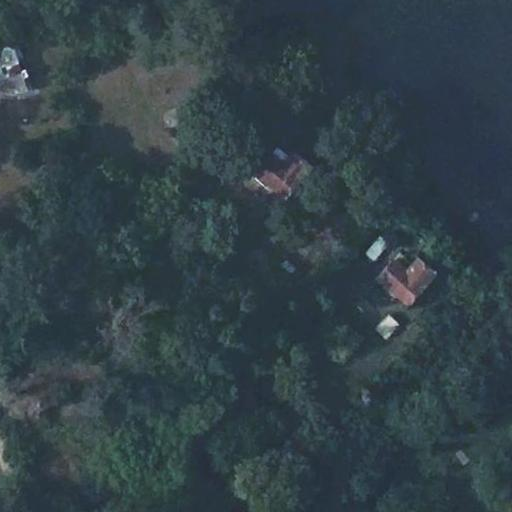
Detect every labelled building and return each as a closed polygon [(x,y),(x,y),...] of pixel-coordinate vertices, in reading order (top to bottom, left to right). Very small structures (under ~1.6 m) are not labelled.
[(23,60),(19,42),(12,44),(4,47),(0,45),(0,93),(13,96),(27,91),(24,78),(28,76),(25,69),(21,71),(19,61),(23,60)] [(227,134),(203,94),(181,107),(205,147),(227,134)] [(314,167),(294,151),(284,162),(271,152),(252,176),(272,194),(274,191),(286,202),(301,185),(314,167)] [(389,243),(380,236),(365,254),(374,262),(389,243)] [(425,263),(418,258),(408,270),(395,259),(376,280),(410,308),(438,275),(425,263)] [(400,325),(389,315),(375,329),(386,340),(400,325)] [(415,430),(428,445),(451,426),(439,411),(415,430)] [(470,461),(461,450),(455,454),(465,465),(470,461)]
